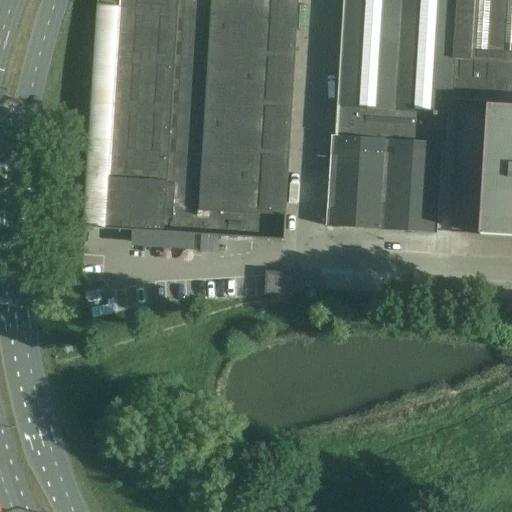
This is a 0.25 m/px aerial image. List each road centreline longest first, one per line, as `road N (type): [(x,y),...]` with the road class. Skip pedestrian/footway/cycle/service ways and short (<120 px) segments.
road 1 (secondary): [(71,511),(34,415),(9,260),(16,138),(51,0)]
road 2 (unclassified): [(450,268),(322,261),(307,252),(322,0)]
road 3 (unclassified): [(450,268),(460,123)]
